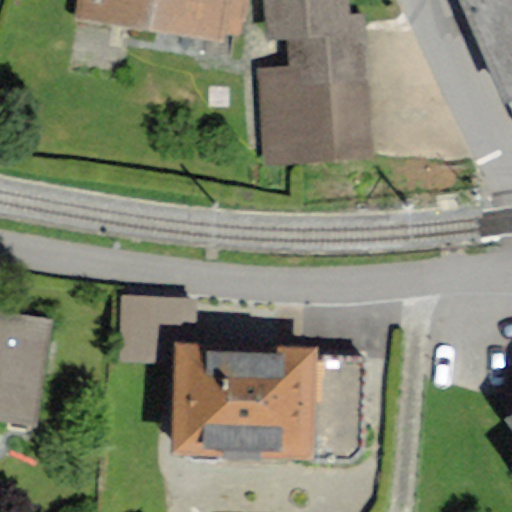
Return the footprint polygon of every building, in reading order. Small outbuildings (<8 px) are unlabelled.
[(84,0),(83,10),(215,32),(216,25),(239,29),(243,0),(84,0)] [(268,157),(365,152),(358,18),(342,19),(340,0),(271,0),(273,33),(291,32),(293,72),(263,73),(268,157)] [(511,0),(469,0),(509,90),(511,88),(511,0)] [(121,288),(119,353),(146,354),(147,316),(195,318),(196,291),(121,288)] [(47,323),(0,316),(0,421),(32,426),(47,323)] [(181,347),(177,448),(307,453),(309,389),(310,352),(181,347)]
